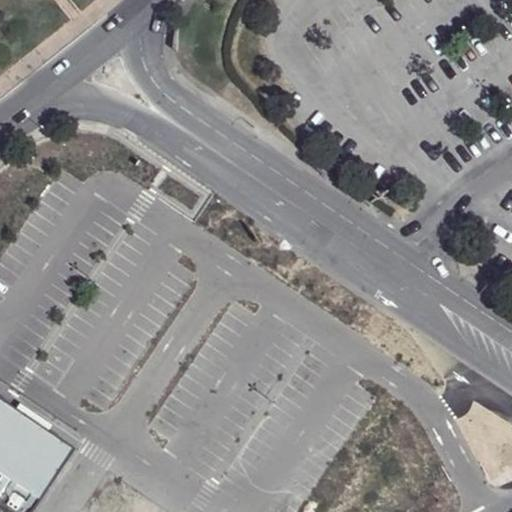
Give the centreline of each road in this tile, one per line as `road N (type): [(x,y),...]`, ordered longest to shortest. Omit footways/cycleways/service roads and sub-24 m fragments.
road 1 (unclassified): [(29,96),(77,97),(152,127),(511,386)]
road 2 (unclassified): [(511,334),(171,106),(132,17)]
road 3 (tertiary): [(29,96),(132,17)]
